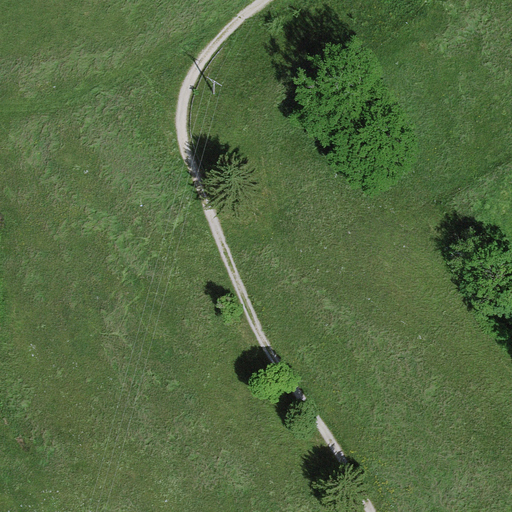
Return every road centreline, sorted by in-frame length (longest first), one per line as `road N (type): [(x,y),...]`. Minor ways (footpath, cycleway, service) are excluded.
road 1 (track): [(263,0),(208,53),(189,84),(180,124),(245,303),(370,511)]
road 2 (track): [(227,33),(195,35),(99,90),(43,106),(0,106)]
